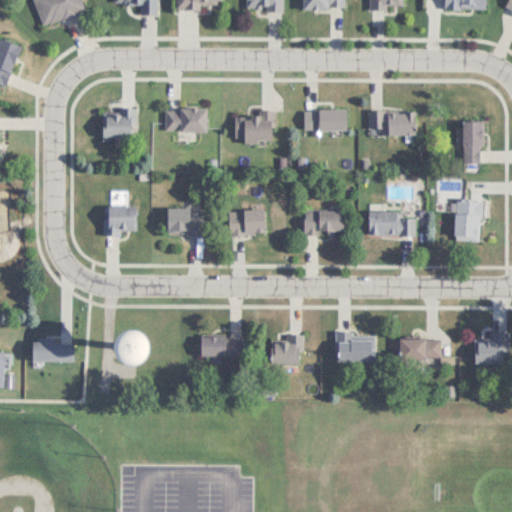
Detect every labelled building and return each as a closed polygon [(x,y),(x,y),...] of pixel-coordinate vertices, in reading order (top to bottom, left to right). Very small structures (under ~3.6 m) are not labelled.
[(85,10),(81,0),(33,0),(42,25),(85,10)] [(157,0),(115,0),(115,3),(140,3),(140,13),(158,14),(157,0)] [(221,0),(176,0),(176,8),(200,9),(200,4),(222,4),(221,0)] [(283,0),(245,0),(246,10),(283,10),(283,0)] [(301,0),(302,8),(345,8),(344,0),(301,0)] [(485,9),(485,0),(444,0),(444,8),(485,9)] [(0,83),(5,85),(20,45),(0,37),(0,83)] [(102,113),(102,136),(136,136),(136,107),(120,107),(120,113),(102,113)] [(206,107),(164,107),(164,130),(206,130),(206,107)] [(304,107),(304,128),(346,128),(346,107),(304,107)] [(369,133),(415,133),(415,109),(369,109),(369,133)] [(234,112),(234,139),(274,140),(274,113),(234,112)] [(461,119),(461,162),(483,162),(483,119),(461,119)] [(482,199),(455,198),(454,238),(481,239),(482,199)] [(104,232),(137,232),(137,205),(104,205),(104,232)] [(202,207),(167,207),(167,233),(202,233),(202,207)] [(229,233),(263,233),(263,208),(229,208),(229,233)] [(343,209),(304,209),(304,233),(343,233),(343,209)] [(416,216),(402,216),(402,210),(368,209),(368,234),(416,234),(416,216)] [(356,330),(336,330),(336,360),(375,360),(375,335),(356,335),(356,330)] [(304,335),(271,335),(271,362),(304,362),(304,335)] [(200,354),(242,355),(242,336),(201,336),(200,354)] [(399,337),(399,359),(440,359),(440,337),(399,337)] [(73,360),(73,341),(32,341),(32,360),(73,360)]
